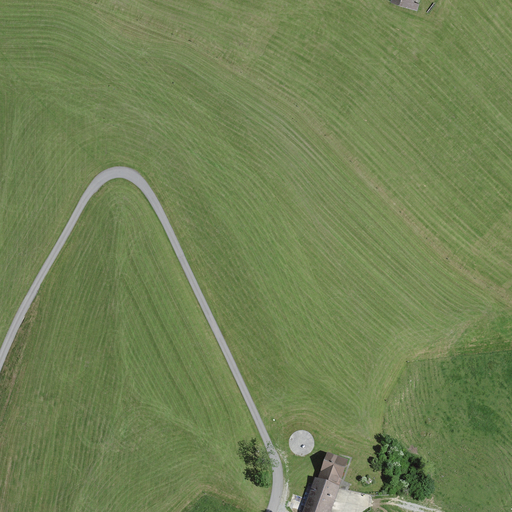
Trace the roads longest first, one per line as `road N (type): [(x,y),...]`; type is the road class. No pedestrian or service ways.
road 1 (track): [(272,511),(278,473),(263,428),(145,184),(129,175)]
road 2 (track): [(129,175),(108,175),(92,190),(0,373)]
